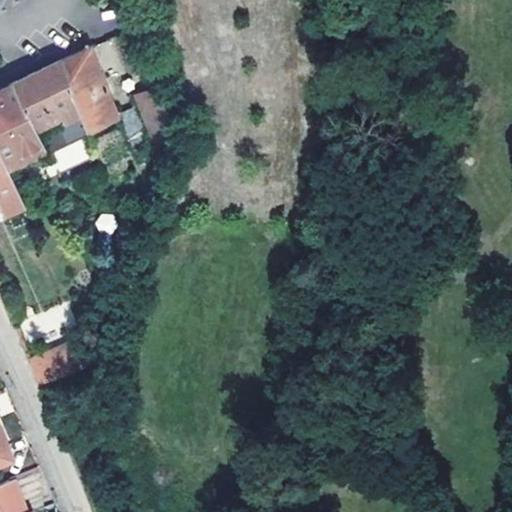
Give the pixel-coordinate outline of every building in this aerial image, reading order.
[(88,48),(92,58),(98,55),(94,46),(88,48)] [(80,113),(86,130),(116,118),(92,58),(88,48),(59,61),(80,113)] [(13,83),(33,127),(59,115),(61,121),(80,113),(59,61),(13,83)] [(0,118),(4,127),(0,128),(0,158),(5,170),(21,163),(20,160),(44,150),(33,127),(13,83),(0,88),(0,118)] [(140,97),(138,93),(134,86),(119,93),(124,103),(140,97)] [(154,87),(138,93),(140,97),(142,101),(157,94),(154,87)] [(157,94),(142,101),(157,141),(171,136),(172,135),(157,94)] [(0,194),(13,189),(5,170),(0,158),(0,194)] [(0,211),(1,215),(21,207),(13,189),(0,194),(0,211)] [(84,292),(63,303),(76,331),(90,304),(84,292)] [(29,361),(41,386),(74,371),(63,346),(29,361)] [(0,461),(11,457),(0,431),(0,461)] [(0,511),(28,511),(14,478),(0,483),(0,511)]
